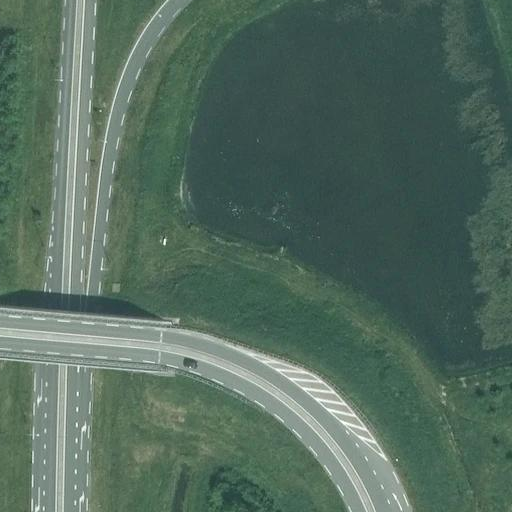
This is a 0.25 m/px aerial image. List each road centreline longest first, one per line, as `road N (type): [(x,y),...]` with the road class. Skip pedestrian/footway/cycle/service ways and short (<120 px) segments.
road 1 (primary): [(70,0),(49,511)]
road 2 (secondary): [(382,511),(336,432),(251,365),(160,335),(0,321)]
road 3 (secondary): [(0,344),(158,358),(245,386),(312,439),(359,511)]
road 4 (primary): [(71,377),(88,320),(118,112),(136,59),(179,0)]
road 5 (primary): [(71,377),(89,0)]
road 6 (primary): [(68,511),(71,377)]
